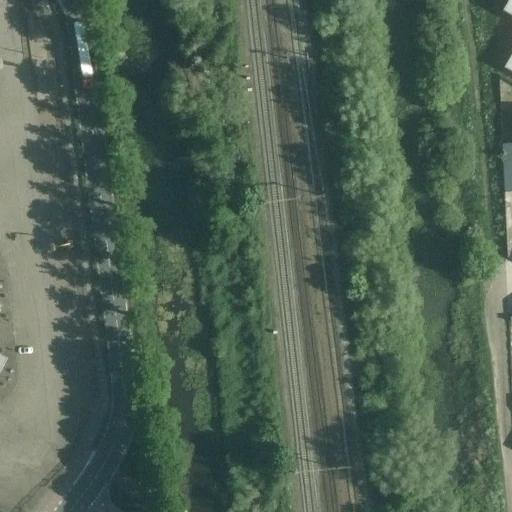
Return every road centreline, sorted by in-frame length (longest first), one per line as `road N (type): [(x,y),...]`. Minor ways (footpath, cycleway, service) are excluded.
road 1 (unclassified): [(79,498),(119,433),(124,405),(75,0)]
road 2 (track): [(466,0),(502,311)]
